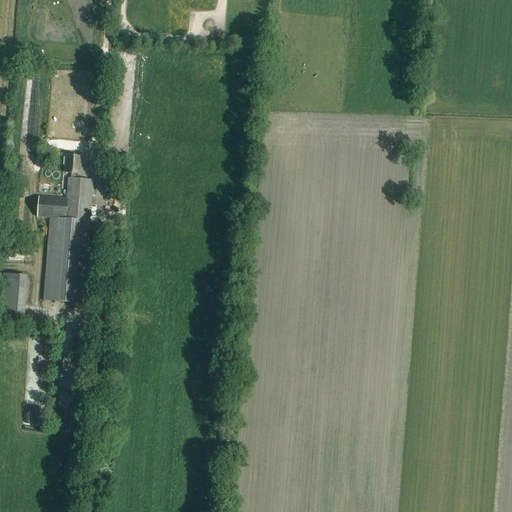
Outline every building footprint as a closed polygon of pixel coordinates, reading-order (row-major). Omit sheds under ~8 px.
[(50,218),(43,301),(83,304),(93,181),(77,180),(77,174),(80,174),(81,158),(67,156),(65,173),(71,174),(71,179),(68,179),(67,200),(39,197),(37,217),(50,218)] [(104,193),(118,194),(119,176),(105,176),(104,193)] [(22,232),(26,189),(9,188),(5,230),(22,232)] [(0,319),(0,322),(24,325),(28,276),(4,274),(0,319)] [(44,426),(44,408),(27,408),(26,425),(44,426)]
